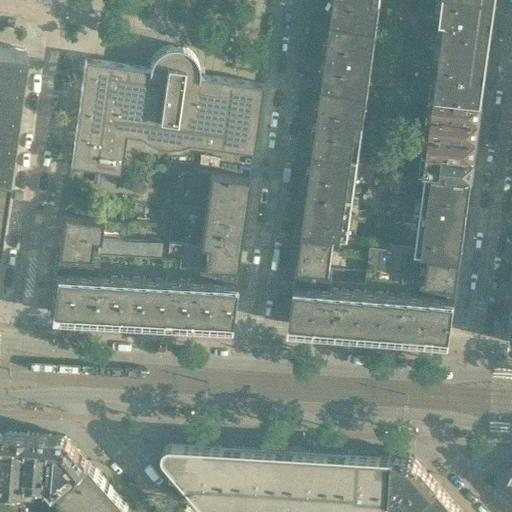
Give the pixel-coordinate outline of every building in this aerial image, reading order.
[(380,0),(333,0),(331,20),(377,26),(380,0)] [(409,0),(401,0),(398,26),(406,27),(409,0)] [(495,0),(442,0),(441,15),(445,15),(445,16),(493,22),(495,0)] [(493,22),(445,16),(436,90),(483,97),(493,22)] [(377,26),(331,20),(322,82),(368,89),(377,26)] [(188,141),(252,150),(262,82),(210,75),(198,73),(198,64),(195,56),(189,50),(181,45),(172,44),(164,46),(156,51),(151,58),(148,66),(85,57),(70,162),(119,169),(124,132),(139,134),(147,139),(154,142),(167,144),(175,144),(188,141)] [(0,174),(7,175),(8,173),(7,173),(4,156),(10,155),(23,62),(25,48),(0,45),(0,46),(0,45),(0,174)] [(383,141),(392,142),(402,59),(394,58),(383,141)] [(368,89),(322,82),(313,148),(359,154),(368,89)] [(483,97),(436,90),(431,90),(428,109),(480,116),(483,97)] [(411,93),(403,92),(399,119),(408,120),(411,93)] [(480,116),(428,109),(426,129),(477,136),(480,116)] [(406,130),(398,129),(396,143),(404,144),(406,130)] [(477,136),(426,129),(423,147),(475,154),(477,136)] [(475,154),(423,147),(420,167),(426,168),(472,173),(475,154)] [(348,233),(359,154),(313,148),(302,227),(303,227),(335,232),(348,233)] [(173,198),(174,198),(180,199),(184,173),(195,175),(196,169),(178,166),(173,198)] [(378,190),(386,191),(389,167),(380,166),(378,190)] [(472,173),(426,168),(415,249),(461,255),(472,173)] [(209,170),(207,189),(246,194),(248,176),(209,170)] [(400,180),(392,179),(389,203),(397,204),(400,180)] [(243,212),(246,194),(207,189),(204,207),(243,212)] [(93,197),(73,194),(72,203),(92,206),(93,197)] [(168,234),(169,234),(175,235),(179,208),(172,207),(168,234)] [(241,231),(243,212),(204,207),(201,225),(241,231)] [(228,321),(235,269),(173,255),(97,251),(102,218),(63,212),(53,281),(48,312),(228,321)] [(125,234),(126,221),(119,220),(117,233),(125,234)] [(238,249),(241,231),(201,225),(199,244),(238,249)] [(450,336),(461,255),(415,249),(370,243),(365,280),(419,284),(419,290),(398,287),(398,289),(376,286),(376,287),(353,284),(353,285),(331,282),(331,284),(325,283),(326,267),(330,267),(335,232),(303,227),(289,324),(450,336)] [(160,250),(161,238),(117,236),(117,249),(160,250)] [(235,269),(238,249),(199,244),(168,239),(167,250),(174,251),(173,255),(235,269)] [(54,490),(89,460),(69,437),(64,434),(5,430),(1,486),(2,486),(33,488),(34,480),(46,481),(47,482),(54,490)] [(393,452),(195,441),(173,439),(170,440),(168,440),(167,441),(165,443),(164,445),(164,446),(163,447),(163,448),(163,449),(163,450),(164,451),(164,453),(165,454),(165,455),(205,501),(209,502),(217,511),(308,511),(309,507),(388,511),(388,494),(390,495),(393,452)] [(409,453),(393,452),(390,495),(398,495),(409,507),(437,482),(414,456),(409,453)] [(89,460),(54,490),(53,491),(54,492),(55,491),(73,511),(129,511),(133,509),(89,460)] [(0,501),(0,511),(30,511),(33,510),(40,503),(37,499),(47,482),(46,481),(34,480),(33,488),(2,486),(1,501),(0,501)] [(463,511),(437,482),(409,507),(403,511),(463,511)]
